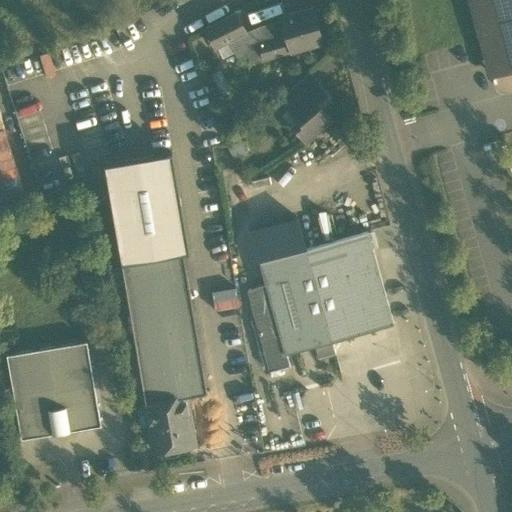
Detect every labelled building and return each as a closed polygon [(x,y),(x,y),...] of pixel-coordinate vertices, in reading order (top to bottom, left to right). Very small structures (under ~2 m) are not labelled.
[(511,0),(470,0),(489,65),(511,58),(511,0)] [(274,15),(271,5),(247,11),(250,21),(274,15)] [(281,19),(282,21),(286,37),(290,50),(319,42),(318,39),(310,11),(281,19)] [(206,26),(217,47),(245,33),(245,32),(235,12),(206,26)] [(249,48),(260,45),(286,37),(282,21),(258,28),(259,29),(245,32),(245,33),(249,48)] [(290,50),(286,37),(260,45),(261,49),(263,58),(290,50)] [(247,52),(249,62),(263,58),(261,49),(247,52)] [(511,58),(489,65),(492,74),(511,68),(511,58)] [(309,72),(289,89),(298,99),(317,82),(309,72)] [(291,124),(305,140),(331,117),(320,105),(330,96),(317,82),(298,99),(289,89),(279,98),(297,119),(291,124)] [(0,115),(0,177),(14,175),(1,116),(0,115)] [(104,163),(122,262),(183,251),(189,250),(172,151),(104,163)] [(252,262),(259,260),(306,247),(297,216),(243,231),(252,262)] [(332,339),(393,322),(367,230),(306,247),(259,260),(266,283),(285,352),(286,352),(286,351),(315,343),(315,344),(332,339)] [(122,262),(146,401),(186,395),(207,391),(183,251),(122,262)] [(290,364),(286,352),(285,352),(266,283),(247,288),(270,369),(290,364)] [(332,339),(315,344),(319,356),(335,351),(332,339)] [(7,353),(21,437),(54,431),(52,423),(67,421),(69,429),(101,423),(87,340),(7,353)] [(360,352),(291,372),(296,388),(365,368),(360,352)] [(146,401),(154,449),(194,442),(186,395),(146,401)]
